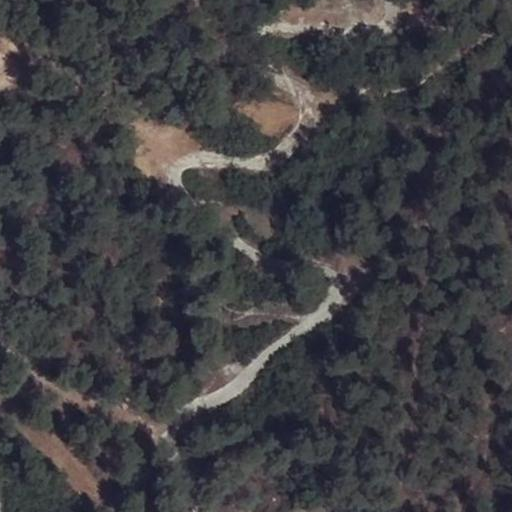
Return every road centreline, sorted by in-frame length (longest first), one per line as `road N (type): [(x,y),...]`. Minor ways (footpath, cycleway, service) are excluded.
road 1 (track): [(196,511),(191,482),(173,459),(170,429),(235,387),(324,311),(331,289),(314,272),(237,250),(185,214),(172,179),(192,161),(273,159),(303,133),(305,99),(264,66),(256,35),(285,23),(375,30),(386,22),(390,0)]
road 2 (track): [(0,80),(32,79),(74,97),(172,179)]
